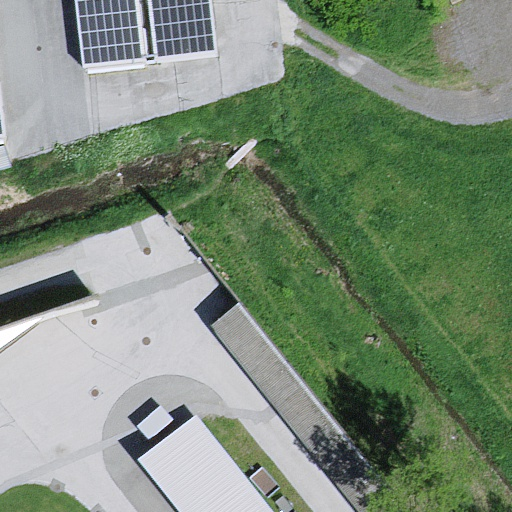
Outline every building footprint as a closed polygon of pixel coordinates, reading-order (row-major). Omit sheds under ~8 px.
[(72,0),(81,74),(147,69),(138,0),(72,0)] [(147,0),(155,70),(217,62),(210,0),(147,0)] [(0,139),(12,138),(0,44),(0,139)] [(0,360),(44,327),(0,342),(0,360)] [(137,459),(179,511),(274,511),(195,413),(137,459)]
